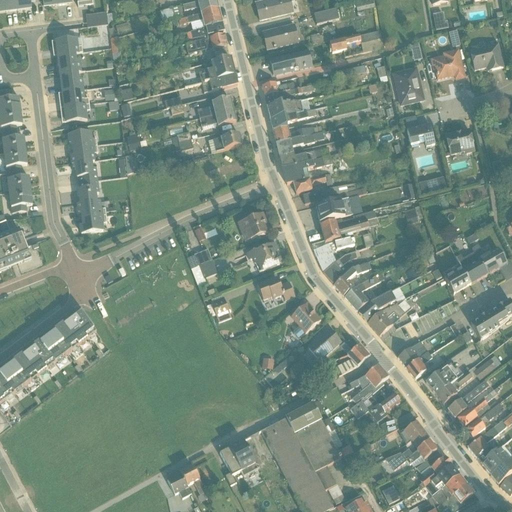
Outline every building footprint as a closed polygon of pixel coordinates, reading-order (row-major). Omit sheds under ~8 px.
[(10,0),(0,0),(0,18),(12,17),(10,0)] [(25,0),(10,0),(12,17),(28,15),(25,0)] [(53,0),(37,0),(39,13),(55,11),(53,0)] [(68,0),(53,0),(55,11),(70,9),(68,0)] [(88,0),(73,0),(75,9),(90,7),(88,0)] [(196,15),(216,9),(213,0),(200,0),(193,2),(196,15)] [(257,24),(291,15),(287,0),(271,0),(252,5),(257,24)] [(169,26),(191,20),(187,9),(166,15),(169,26)] [(196,15),(200,29),(220,24),(216,9),(196,15)] [(112,13),(116,27),(121,25),(118,11),(112,13)] [(335,11),(312,16),(315,28),(338,22),(335,11)] [(95,32),(109,30),(110,43),(122,42),(120,31),(115,32),(113,16),(93,19),(95,32)] [(196,22),(187,24),(189,37),(194,36),(195,45),(200,44),(196,22)] [(203,37),(222,32),(220,24),(200,29),(203,37)] [(125,36),(137,32),(134,25),(123,30),(125,36)] [(264,53),(296,45),(292,26),(260,33),(264,53)] [(205,52),(225,47),(222,35),(202,40),(205,52)] [(342,41),(343,47),(358,44),(357,38),(342,41)] [(344,51),(343,47),(342,41),(326,44),(328,55),(344,51)] [(126,42),(119,42),(119,57),(127,57),(126,42)] [(52,46),(53,61),(79,58),(77,43),(52,46)] [(485,73),(502,69),(497,45),(466,52),(471,73),(485,70),(485,73)] [(452,83),(463,80),(457,51),(441,55),(441,58),(430,60),(434,83),(451,80),(452,83)] [(270,78),(309,69),(306,52),(266,61),(270,78)] [(206,63),(211,81),(232,75),(227,57),(206,63)] [(53,61),(55,76),(81,73),(79,58),(53,61)] [(261,59),(248,63),(252,79),(265,75),(261,59)] [(364,71),(365,81),(377,79),(375,70),(364,71)] [(399,109),(423,103),(415,70),(391,75),(399,109)] [(55,76),(57,91),(83,88),(81,73),(55,76)] [(214,92),(235,86),(232,75),(211,81),(214,92)] [(259,88),(261,98),(280,94),(277,83),(259,88)] [(57,91),(59,107),(85,104),(83,88),(57,91)] [(385,89),(377,89),(377,98),(385,98),(385,89)] [(122,94),(113,94),(113,105),(123,104),(122,94)] [(263,108),(282,104),(280,94),(261,98),(263,108)] [(0,99),(0,113),(18,112),(16,97),(0,99)] [(173,105),(177,115),(191,108),(187,99),(173,105)] [(207,104),(210,116),(230,112),(227,99),(207,104)] [(304,103),(305,115),(317,115),(317,108),(328,107),(328,103),(304,103)] [(59,107),(61,122),(86,119),(85,104),(59,107)] [(263,108),(266,121),(285,116),(282,104),(263,108)] [(0,128),(19,126),(18,112),(0,113),(0,128)] [(213,128),(233,124),(230,112),(210,116),(213,128)] [(171,123),(179,120),(177,114),(169,117),(171,123)] [(269,132),(288,128),(285,116),(266,121),(269,132)] [(178,137),(193,133),(191,125),(175,130),(178,137)] [(423,150),(433,147),(428,126),(404,132),(407,148),(422,144),(423,150)] [(269,132),(272,145),(291,140),(288,128),(269,132)] [(449,159),(471,153),(465,131),(443,137),(449,159)] [(69,150),(91,147),(89,132),(67,135),(69,150)] [(214,153),(239,147),(236,136),(211,142),(214,153)] [(0,139),(0,154),(22,152),(20,137),(0,139)] [(198,138),(185,140),(188,157),(201,155),(198,138)] [(275,158),(294,154),(291,140),(272,145),(275,158)] [(69,150),(71,164),(93,162),(91,147),(69,150)] [(406,148),(399,150),(402,157),(408,155),(406,148)] [(0,155),(1,168),(24,166),(22,152),(0,154),(0,155)] [(275,158),(278,170),(297,166),(294,154),(275,158)] [(73,179),(95,176),(93,162),(71,164),(73,179)] [(141,179),(141,162),(128,162),(128,179),(141,179)] [(500,174),(508,173),(507,165),(500,166),(500,174)] [(282,186),(301,182),(297,166),(278,170),(282,186)] [(3,180),(5,194),(27,191),(25,177),(3,180)] [(428,196),(453,193),(452,182),(426,185),(428,196)] [(292,196),(310,192),(308,183),(290,187),(292,196)] [(415,203),(423,200),(418,187),(410,190),(415,203)] [(76,191),(77,205),(100,203),(98,189),(76,191)] [(7,209),(28,206),(27,191),(5,194),(7,209)] [(302,206),(332,199),(330,191),(300,198),(302,206)] [(315,210),(318,226),(351,217),(348,202),(315,210)] [(77,205),(79,220),(101,218),(100,203),(77,205)] [(426,209),(415,212),(418,225),(430,222),(426,209)] [(241,243),(268,233),(261,214),(234,223),(241,243)] [(80,234),(102,232),(101,218),(79,220),(80,234)] [(319,229),(321,236),(343,230),(341,223),(319,229)] [(207,229),(211,241),(225,236),(220,224),(207,229)] [(0,245),(9,267),(26,260),(14,230),(0,235),(0,245)] [(325,248),(345,243),(343,230),(321,236),(325,248)] [(251,276),(281,266),(273,244),(243,255),(251,276)] [(0,270),(9,267),(0,245),(0,270)] [(320,274),(332,264),(325,248),(313,253),(320,274)] [(485,277),(505,266),(496,250),(476,261),(485,277)] [(206,288),(235,278),(229,261),(219,264),(216,256),(197,263),(206,288)] [(485,277),(476,261),(458,271),(468,287),(485,277)] [(320,274),(331,286),(342,276),(332,264),(320,274)] [(450,297),(468,287),(458,271),(441,281),(450,297)] [(341,299),(353,289),(342,276),(331,286),(341,299)] [(283,304),(293,299),(288,285),(278,289),(275,280),(254,288),(261,305),(280,297),(283,304)] [(213,292),(217,302),(223,299),(219,289),(213,292)] [(355,314),(366,304),(353,289),(341,299),(355,314)] [(504,321),(511,315),(511,311),(506,301),(496,308),(504,321)] [(226,323),(238,318),(232,303),(220,308),(226,323)] [(303,337),(319,323),(304,305),(288,319),(303,337)] [(362,323),(374,312),(368,305),(356,317),(362,323)] [(504,321),(496,308),(482,316),(490,329),(504,321)] [(217,322),(223,321),(221,309),(215,310),(217,322)] [(78,315),(59,329),(76,351),(95,336),(78,315)] [(364,325),(376,339),(388,328),(376,315),(364,325)] [(475,339),(490,329),(482,316),(467,325),(475,339)] [(59,329),(41,343),(57,365),(76,351),(59,329)] [(318,364),(340,345),(327,331),(305,350),(318,364)] [(41,343),(22,358),(38,380),(57,365),(41,343)] [(354,370),(368,358),(358,346),(344,357),(354,370)] [(394,360),(402,370),(415,361),(407,350),(394,360)] [(22,358),(3,372),(19,394),(38,380),(22,358)] [(487,384),(507,367),(500,360),(481,377),(487,384)] [(411,382),(424,373),(415,361),(402,370),(411,382)] [(279,376),(282,366),(272,362),(268,372),(279,376)] [(362,378),(367,385),(381,373),(376,367),(362,378)] [(3,372),(0,373),(0,407),(1,408),(19,394),(3,372)] [(372,391),(386,380),(381,373),(367,385),(372,391)] [(422,384),(431,397),(445,386),(436,373),(422,384)] [(439,407),(454,396),(445,386),(431,397),(439,407)] [(487,421),(505,408),(502,404),(495,410),(487,400),(496,393),(491,386),(469,403),(475,410),(478,409),(487,421)] [(382,418),(403,402),(396,393),(375,409),(382,418)] [(450,422),(464,412),(457,402),(443,412),(450,422)] [(325,470),(339,463),(310,407),(259,434),(299,511),(330,511),(344,505),(325,470)] [(460,431),(474,421),(467,412),(454,422),(460,431)] [(411,448),(425,438),(414,423),(401,433),(411,448)] [(468,442),(482,431),(475,423),(462,434),(468,442)] [(507,441),(511,437),(511,430),(508,424),(499,430),(507,441)] [(472,461),(487,450),(478,439),(464,451),(472,461)] [(238,474),(252,467),(240,443),(226,450),(238,474)] [(421,463),(434,453),(425,443),(413,453),(421,463)] [(356,449),(346,454),(350,462),(360,456),(356,449)] [(238,474),(226,450),(216,455),(228,479),(238,474)] [(476,467),(486,478),(503,461),(494,450),(476,467)] [(426,472),(432,479),(446,467),(440,460),(426,472)] [(495,487),(511,471),(511,469),(503,461),(486,478),(495,487)] [(441,490),(455,478),(446,467),(432,479),(441,490)] [(183,490),(197,483),(189,469),(175,476),(183,490)] [(183,490),(175,476),(164,482),(172,496),(183,490)] [(441,490),(450,499),(463,487),(455,478),(441,490)] [(497,490),(508,499),(511,494),(511,482),(507,478),(497,490)] [(458,508),(471,496),(463,487),(450,499),(458,508)] [(345,511),(367,511),(368,511),(364,504),(360,506),(358,502),(344,509),(345,511)]
